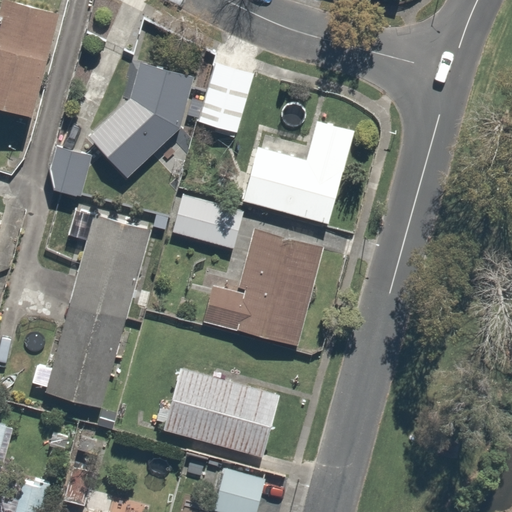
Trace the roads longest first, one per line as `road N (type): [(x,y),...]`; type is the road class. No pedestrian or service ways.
road 1 (residential): [(450,74),(328,511)]
road 2 (residential): [(450,74),(304,33),(223,0)]
